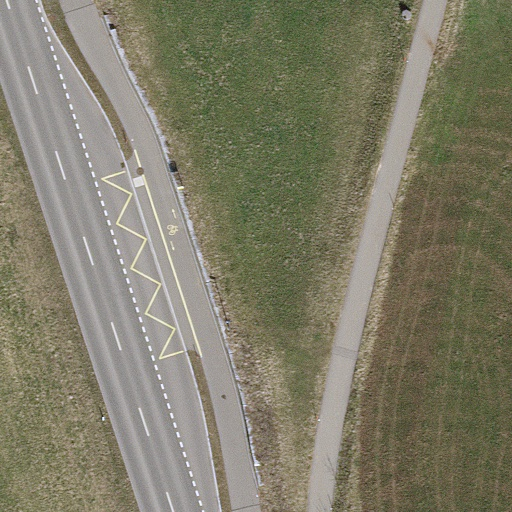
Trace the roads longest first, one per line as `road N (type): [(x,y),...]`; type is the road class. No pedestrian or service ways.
road 1 (tertiary): [(175,511),(9,0)]
road 2 (track): [(323,511),(367,259),(437,0)]
